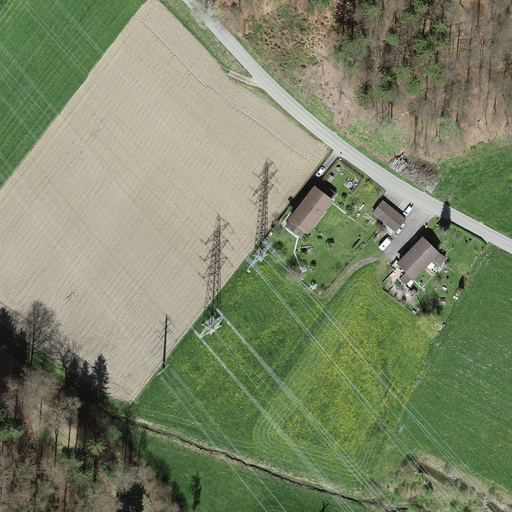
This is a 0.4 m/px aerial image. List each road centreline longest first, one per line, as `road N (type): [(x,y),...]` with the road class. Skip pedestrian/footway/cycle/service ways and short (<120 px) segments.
road 1 (unclassified): [(191,0),(327,137),(401,188),(511,246)]
road 2 (track): [(326,300),(355,266),(392,249),(429,203)]
road 3 (track): [(126,511),(36,416)]
